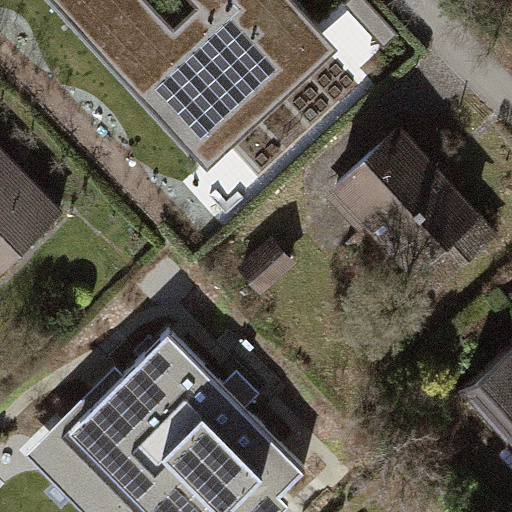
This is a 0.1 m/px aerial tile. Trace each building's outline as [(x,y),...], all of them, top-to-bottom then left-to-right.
[(278,0),(66,0),(204,154),(322,49),(278,0)] [(492,241),(391,134),(322,200),(381,262),(394,250),(436,294),(492,241)] [(0,276),(58,219),(0,160),(0,276)] [(298,273),(271,242),(234,274),(262,305),(298,273)] [(115,368),(28,455),(85,511),(274,511),(288,499),(281,492),(306,466),(169,330),(123,376),(115,368)] [(511,347),(455,396),(511,464),(511,347)]
